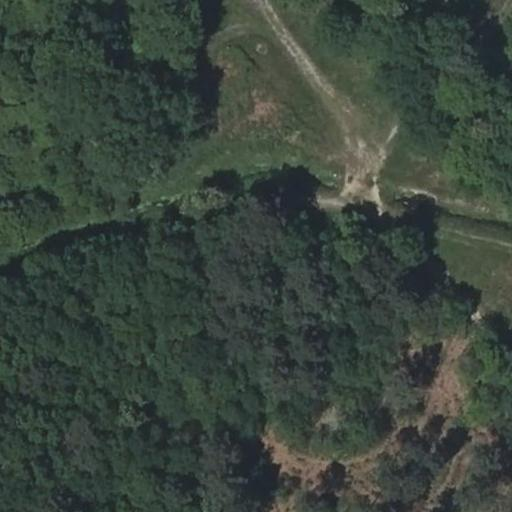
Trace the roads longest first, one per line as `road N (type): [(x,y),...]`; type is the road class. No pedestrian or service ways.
road 1 (track): [(511,351),(407,239),(356,203),(363,149),(252,0)]
road 2 (track): [(143,222),(0,275)]
